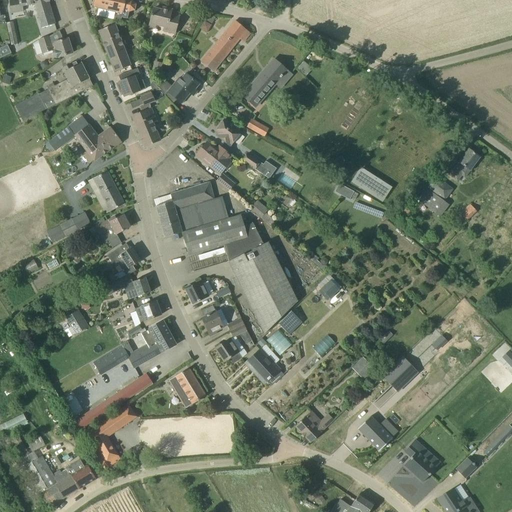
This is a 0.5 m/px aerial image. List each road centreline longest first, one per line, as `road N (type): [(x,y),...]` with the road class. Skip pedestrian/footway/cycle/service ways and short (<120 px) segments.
road 1 (residential): [(287,446),(230,401),(184,329),(153,253),(137,161)]
road 2 (unclassified): [(63,511),(140,473),(269,460),(287,446)]
road 3 (residential): [(137,161),(161,150),(265,22)]
road 4 (residential): [(137,161),(71,0)]
road 5 (unclassified): [(404,511),(359,475),(287,446)]
road 6 (unclassified): [(280,24),(404,77)]
road 7 (unclassified): [(511,156),(404,77)]
